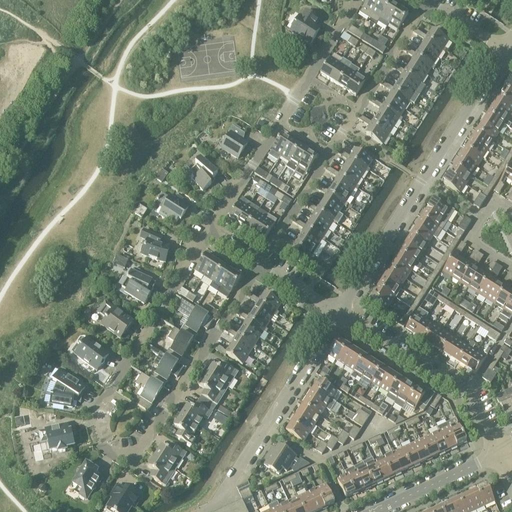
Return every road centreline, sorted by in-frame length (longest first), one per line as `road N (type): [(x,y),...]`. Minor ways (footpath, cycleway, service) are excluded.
road 1 (residential): [(340,313),(506,50)]
road 2 (residential): [(262,263),(428,0)]
road 3 (residential): [(209,230),(358,0)]
road 4 (residential): [(105,448),(121,455),(140,450),(262,263)]
road 5 (residential): [(105,448),(93,427),(96,410),(209,230)]
road 6 (residential): [(200,511),(242,466),(340,313)]
road 7 (residential): [(499,453),(465,395),(340,313)]
road 8 (residential): [(376,511),(499,453)]
